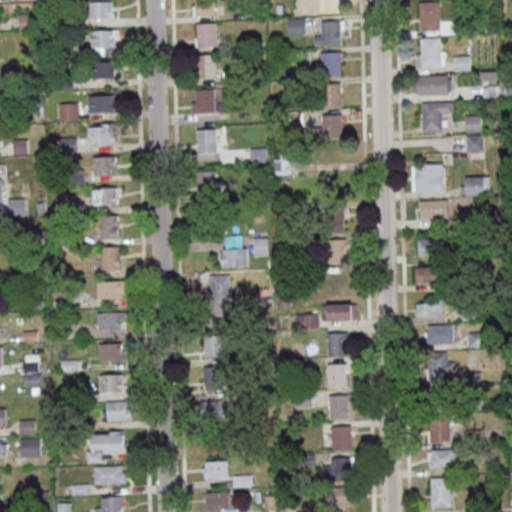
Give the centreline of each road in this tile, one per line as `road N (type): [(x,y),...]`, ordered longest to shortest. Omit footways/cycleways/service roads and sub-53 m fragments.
road 1 (residential): [(166,511),(154,0)]
road 2 (residential): [(390,511),(379,0)]
